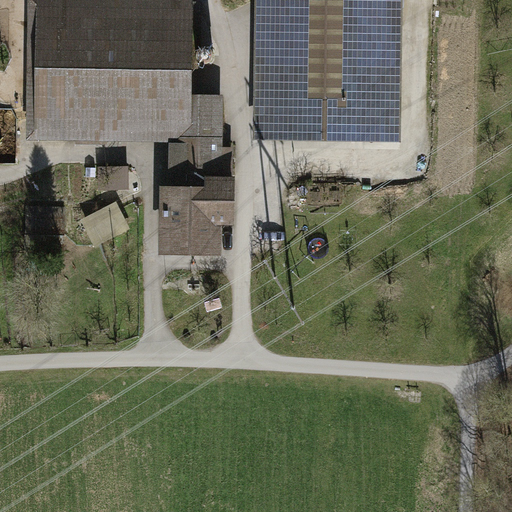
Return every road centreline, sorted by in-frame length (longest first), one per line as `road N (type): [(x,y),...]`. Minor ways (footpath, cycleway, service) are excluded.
road 1 (track): [(0,365),(242,361),(471,382)]
road 2 (track): [(209,0),(246,66),(242,361)]
road 3 (track): [(0,181),(58,154),(151,154),(155,360)]
road 4 (track): [(245,156),(395,160),(414,146),(417,0)]
road 5 (track): [(30,167),(33,0)]
road 6 (track): [(463,511),(471,382)]
